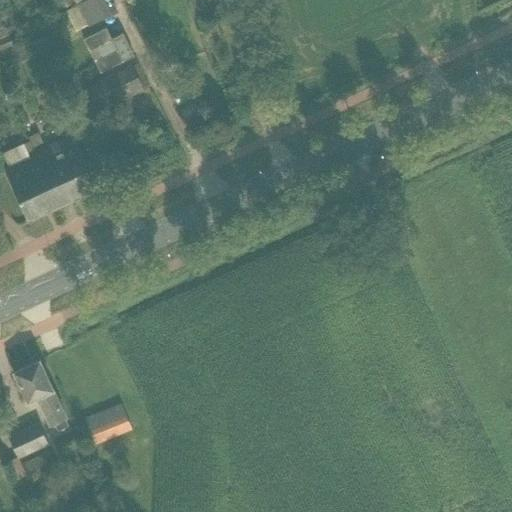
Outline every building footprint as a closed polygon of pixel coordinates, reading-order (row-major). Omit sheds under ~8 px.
[(87,27),(113,12),(106,0),(87,0),(76,7),(87,27)] [(99,56),(139,39),(122,0),(107,0),(114,14),(101,20),(105,30),(91,36),(99,56)] [(9,35),(0,39),(0,46),(1,49),(13,44),(9,35)] [(149,87),(138,63),(85,87),(96,111),(149,87)] [(38,132),(28,137),(32,146),(42,142),(38,132)] [(98,189),(73,135),(50,145),(52,149),(40,155),(62,205),(98,189)] [(62,205),(40,155),(4,171),(27,221),(62,205)] [(13,372),(21,390),(27,402),(37,397),(50,426),(65,418),(38,360),(13,372)] [(132,430),(123,407),(86,422),(96,444),(132,430)] [(9,437),(18,457),(46,444),(37,424),(9,437)] [(21,464),(28,477),(48,467),(42,454),(21,464)]
